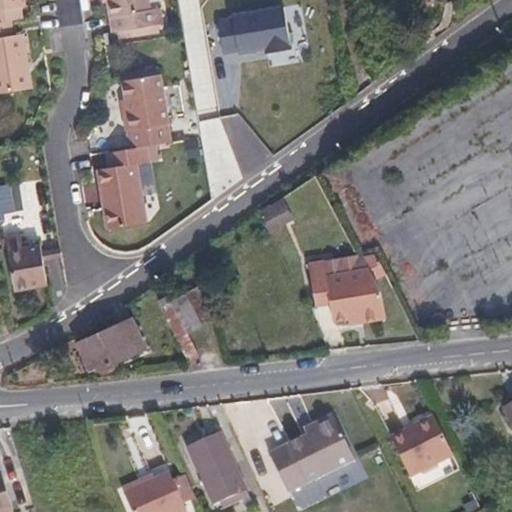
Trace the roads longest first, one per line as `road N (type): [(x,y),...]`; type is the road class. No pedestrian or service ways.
road 1 (residential): [(511,346),(0,404)]
road 2 (tertiary): [(109,293),(511,3)]
road 3 (residential): [(109,293),(79,240),(54,118),(78,76),(67,0)]
road 4 (tertiary): [(0,358),(109,293)]
